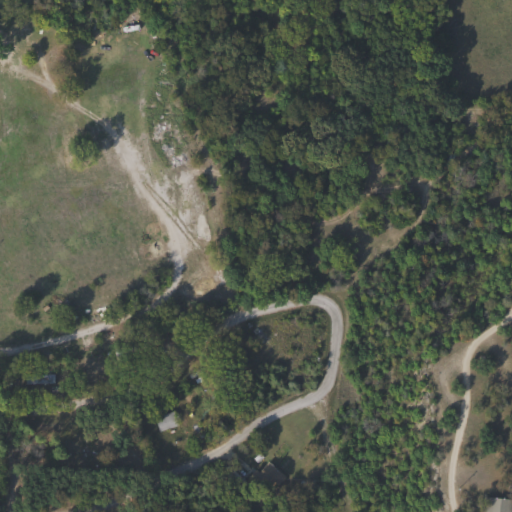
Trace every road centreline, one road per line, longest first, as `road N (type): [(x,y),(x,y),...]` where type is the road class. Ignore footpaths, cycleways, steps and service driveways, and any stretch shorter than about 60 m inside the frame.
road 1 (residential): [(0,395),(143,371),(223,310),(317,280),(331,280),(341,294),(330,381)]
road 2 (residential): [(330,381),(283,396),(117,494),(28,511)]
road 3 (residential): [(460,511),(452,478),(462,360),(511,295)]
